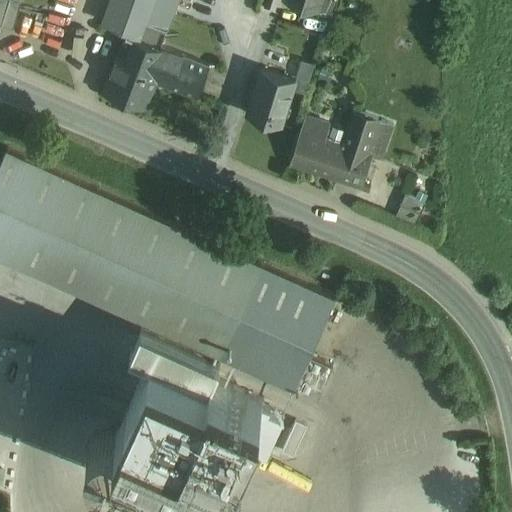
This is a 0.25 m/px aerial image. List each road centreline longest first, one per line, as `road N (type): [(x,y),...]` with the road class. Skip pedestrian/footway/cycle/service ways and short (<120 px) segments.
road 1 (tertiary): [(506,378),(477,323),(432,277),(210,174)]
road 2 (tertiary): [(210,174),(0,83)]
road 3 (residential): [(261,17),(210,174)]
